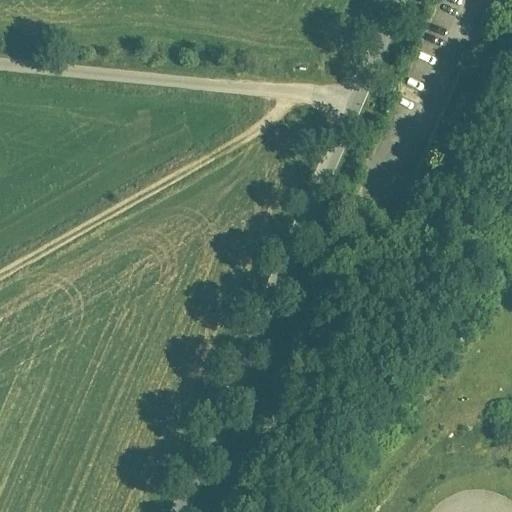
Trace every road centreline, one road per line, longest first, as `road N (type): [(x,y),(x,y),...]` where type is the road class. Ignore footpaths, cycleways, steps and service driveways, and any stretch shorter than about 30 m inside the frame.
road 1 (residential): [(354,101),(173,511)]
road 2 (track): [(0,277),(314,96)]
road 3 (residential): [(0,65),(354,101)]
